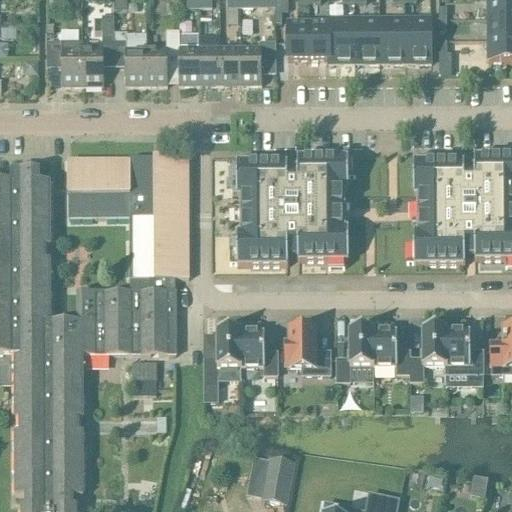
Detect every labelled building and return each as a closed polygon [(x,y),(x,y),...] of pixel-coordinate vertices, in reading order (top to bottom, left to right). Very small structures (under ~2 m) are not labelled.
[(186,13),(199,13),(199,0),(186,1),(186,13)] [(212,0),(199,0),(199,13),(212,13),(212,0)] [(226,0),(227,13),(240,13),(240,0),(226,0)] [(252,0),(240,0),(240,13),(253,13),(252,0)] [(488,23),(511,23),(511,1),(488,2),(488,23)] [(335,23),(328,23),(328,27),(329,27),(330,64),(329,64),(329,69),(336,69),(355,68),(354,23),(335,23)] [(359,23),(354,23),(355,68),(359,68),(380,68),(380,23),(359,23)] [(383,23),(380,23),(380,68),(383,68),(405,68),(405,23),(383,23)] [(407,23),(405,23),(405,68),(407,68),(431,68),(431,23),(407,23)] [(511,23),(488,23),(489,45),(511,44),(511,23)] [(309,27),(288,27),(288,65),(309,64),(309,27)] [(311,27),(309,27),(309,64),(312,65),(329,64),(330,64),(329,27),(328,27),(311,27)] [(0,31),(0,43),(9,44),(9,32),(1,32),(0,31)] [(145,52),(146,91),(168,91),(168,81),(179,81),(179,52),(178,35),(166,35),(166,52),(147,52),(145,52)] [(104,71),(114,71),(114,44),(114,37),(101,37),(102,53),(84,53),(82,53),(83,91),(104,91),(104,71)] [(114,71),(126,71),(126,91),(146,91),(145,52),(147,52),(147,39),(127,39),(127,37),(114,37),(114,44),(114,71)] [(511,44),(489,45),(489,68),(511,67),(511,44)] [(83,91),(82,53),(84,53),(83,45),(46,46),(46,73),(61,73),(61,91),(83,91)] [(447,57),(447,46),(439,46),(439,57),(447,57)] [(261,51),(241,51),(241,90),(262,90),(262,78),(276,78),(276,48),(261,48),(261,51)] [(220,90),(241,90),(241,51),(220,52),(220,90)] [(179,52),(179,81),(179,91),(200,91),(200,52),(179,52)] [(200,91),(220,90),(220,52),(200,52),(200,91)] [(511,161),(474,162),(474,172),(464,172),(464,167),(413,167),(413,199),(418,199),(418,212),(424,212),(424,224),(418,224),(418,237),(414,237),(414,270),(465,270),(465,260),(474,260),(475,265),(511,264),(511,161)] [(149,295),(78,295),(78,326),(50,326),(50,264),(45,264),(45,251),(50,251),(50,186),(39,186),(39,175),(11,175),(12,185),(0,185),(0,359),(1,360),(1,376),(15,375),(15,423),(20,423),(20,436),(15,436),(15,501),(26,501),(26,510),(22,510),(22,511),(76,511),(76,510),(73,510),(73,501),(83,500),(83,436),(78,436),(78,423),(83,423),(83,360),(176,361),(176,295),(175,295),(175,283),(189,283),(188,162),(129,162),(129,164),(68,164),(69,223),(129,223),(130,283),(149,283),(149,295)] [(298,265),(349,265),(349,233),(344,233),(344,220),(338,220),(338,208),(344,208),(344,195),(348,195),(348,162),(297,163),(297,172),(287,172),(287,167),(236,168),(236,200),(241,200),(241,238),(237,238),(237,271),(288,270),(288,261),(298,260),(298,265)] [(511,328),(507,329),(507,334),(504,334),(504,344),(504,349),(504,355),(493,355),(493,353),(492,353),(492,380),(511,379),(511,328)] [(423,372),(446,372),(446,335),(447,335),(447,334),(444,334),(444,329),(425,329),(425,334),(422,334),(423,363),(410,364),(410,380),(410,387),(423,387),(423,372)] [(293,335),(290,335),(290,347),(287,347),(287,372),(290,371),(290,374),(302,374),(302,381),(330,381),(330,356),(315,357),(315,335),(312,335),(312,330),(293,330),(293,335)] [(374,372),(374,336),(374,334),(371,334),(371,330),(352,330),(352,335),(349,335),(350,364),(337,364),(337,388),(350,388),(350,372),(374,372)] [(242,373),(242,336),(242,335),(239,335),(239,331),(220,331),(220,335),(217,335),(217,365),(204,365),(204,389),(218,389),(218,387),(241,387),(241,373),(242,373)] [(374,336),(374,372),(397,372),(397,380),(410,380),(410,364),(410,356),(397,356),(397,335),(374,336)] [(470,356),(470,335),(447,335),(446,335),(446,372),(446,380),(483,380),(483,356),(470,356)] [(242,336),(242,373),(264,373),(264,381),(278,381),(277,357),(265,357),(265,336),(242,336)] [(158,397),(157,365),(133,366),(134,398),(158,397)] [(316,485),(355,495),(360,473),(321,463),(316,485)] [(263,504),(286,509),(294,469),(271,465),(263,504)]
